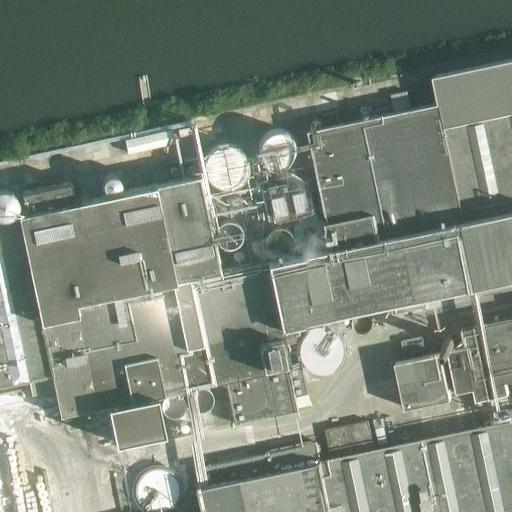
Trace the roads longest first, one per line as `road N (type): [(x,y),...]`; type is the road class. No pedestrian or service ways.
road 1 (unknown): [(0,185),(296,114)]
road 2 (unknown): [(84,511),(57,436),(0,419)]
